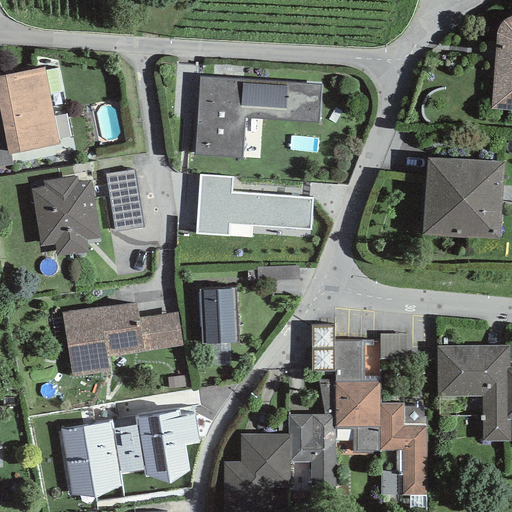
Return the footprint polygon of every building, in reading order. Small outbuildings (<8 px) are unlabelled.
[(490,105),(511,106),(511,8),(498,7),(490,105)] [(45,62),(0,70),(0,106),(8,149),(59,140),(45,62)] [(322,81),(199,73),(194,151),(241,154),(244,115),(319,120),(322,81)] [(505,158),(427,151),(421,228),(499,234),(505,158)] [(135,166),(105,171),(115,229),(145,224),(135,166)] [(43,184),(31,186),(41,242),(55,240),(57,252),(88,247),(85,233),(100,231),(90,175),(78,177),(77,172),(42,177),(43,184)] [(232,175),(200,173),(196,230),(229,231),(230,221),(310,225),(312,195),(231,191),(232,175)] [(234,282),(198,284),(201,339),(237,337),(234,282)] [(135,298),(61,310),(72,375),(111,369),(109,355),(182,343),(177,309),(138,315),(135,298)] [(240,459),(224,459),(224,511),(270,511),(270,485),(290,484),(290,457),(312,457),(312,502),(334,502),(333,422),(380,422),(380,447),(401,447),(402,470),(381,470),(381,493),(427,492),(426,414),(423,413),(423,404),(404,404),(404,400),(380,400),(380,377),(364,377),(364,338),(335,339),(336,378),(317,379),(323,411),(287,411),(287,431),(240,431),(240,459)] [(511,343),(437,343),(437,394),(482,394),(482,438),(511,438),(511,417),(511,363),(511,364),(511,343)]
